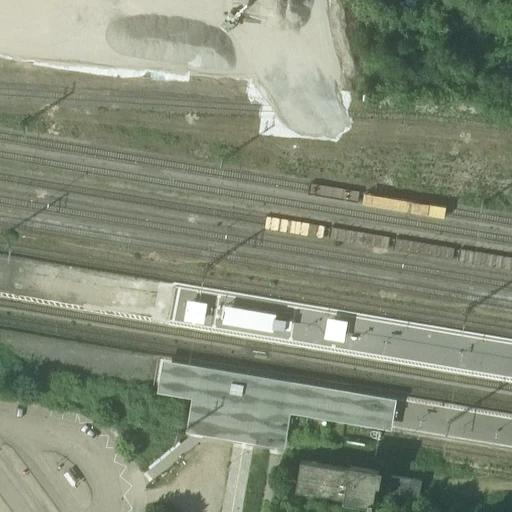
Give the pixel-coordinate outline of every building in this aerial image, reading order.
[(256,310),(225,305),(224,314),(222,324),(272,332),(273,328),(274,323),(274,318),(275,314),(256,310)] [(273,328),(285,330),(286,325),(287,320),(274,318),(274,323),(273,328)] [(396,396),(162,359),(157,391),(191,396),(186,431),(284,447),(290,411),(391,427),(396,396)] [(381,471),(300,459),(295,490),(362,500),(376,502),(381,471)] [(386,488),(415,491),(416,476),(387,473),(386,488)]
